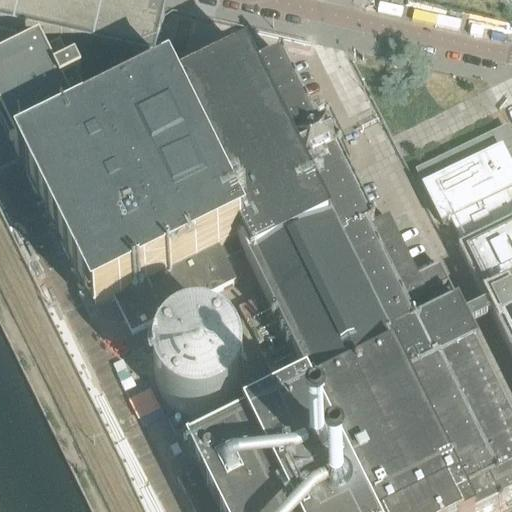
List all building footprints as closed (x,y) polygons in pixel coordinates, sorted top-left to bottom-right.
[(164,20),(72,0),(0,0),(0,33),(154,68),(164,20)] [(492,511),(511,502),(511,427),(474,350),(478,349),(439,271),(417,282),(388,223),(374,230),(339,159),(341,158),(327,131),(318,135),(282,62),(254,75),(247,60),(173,96),(170,88),(79,133),(71,117),(84,111),(76,94),(82,91),(76,78),(69,81),(61,64),(48,70),(44,61),(34,58),(0,74),(0,124),(93,314),(114,303),(132,335),(236,287),(225,262),(244,253),(316,399),(303,405),(302,403),(246,431),(199,455),(200,456),(190,461),(198,476),(179,486),(191,511),(492,511)] [(484,163),(424,192),(432,209),(433,209),(442,228),(451,224),(498,321),(511,348),(511,175),(502,156),(509,153),(503,141),(501,137),(477,148),(484,163)] [(259,319),(252,306),(239,312),(245,326),(259,319)] [(244,374),(243,370),(243,366),(241,362),(240,358),(238,354),(236,350),(233,347),(230,344),(227,341),(224,339),(220,337),(216,335),(212,334),(208,333),(204,332),(200,332),(196,332),(192,333),(187,334),(183,335),(180,337),(176,339),(173,341),(169,344),(167,347),(164,351),(162,354),(160,358),(158,362),(157,366),(156,370),(156,374),(156,378),(156,382),(157,386),(158,390),(160,394),(162,398),(164,402),(167,405),(169,408),(173,411),(176,413),(180,415),(183,417),(187,418),(192,419),(196,420),(200,420),(204,420),(208,419),(212,418),(216,417),(220,415),(224,413),(227,411),(230,408),(233,405),(236,402),(238,398),(240,394),(241,390),(243,386),(243,382),(244,378),(244,374)] [(296,397),(289,382),(275,389),(282,403),(296,397)] [(178,448),(166,454),(169,462),(182,456),(178,448)]
